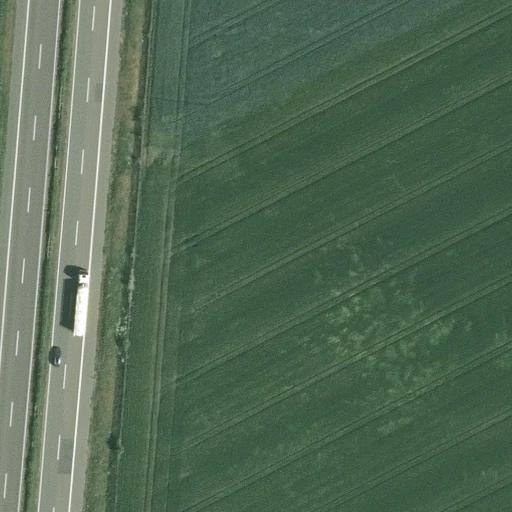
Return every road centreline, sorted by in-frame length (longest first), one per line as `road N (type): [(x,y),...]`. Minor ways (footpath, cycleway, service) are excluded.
road 1 (motorway): [(61,511),(102,0)]
road 2 (motorway): [(34,0),(0,434)]
